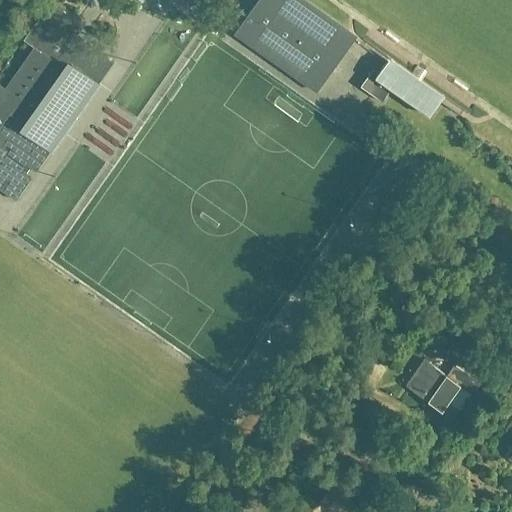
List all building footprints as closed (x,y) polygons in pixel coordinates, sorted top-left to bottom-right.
[(289,0),(258,0),(234,34),(316,92),(350,43),(289,0)] [(0,189),(9,196),(15,200),(31,178),(22,172),(26,165),(35,172),(51,150),(38,141),(85,75),(98,84),(113,62),(76,35),(80,29),(76,26),(79,22),(50,1),(23,39),(35,47),(53,21),(74,36),(59,57),(72,66),(28,127),(9,113),(0,124),(0,146),(5,150),(1,157),(0,156),(0,189)] [(53,21),(35,47),(6,88),(0,84),(0,156),(1,157),(5,150),(0,146),(0,124),(9,113),(28,127),(72,66),(59,57),(74,36),(53,21)] [(360,87),(382,103),(391,90),(429,116),(443,96),(389,58),(378,73),(373,70),(360,87)] [(401,182),(388,199),(397,205),(409,188),(401,182)] [(410,189),(398,206),(407,212),(419,195),(410,189)] [(447,377),(424,360),(405,386),(441,412),(459,387),(472,396),(480,385),(455,366),(447,377)] [(357,511),(359,510),(329,488),(318,504),(308,497),(297,511),(357,511)]
